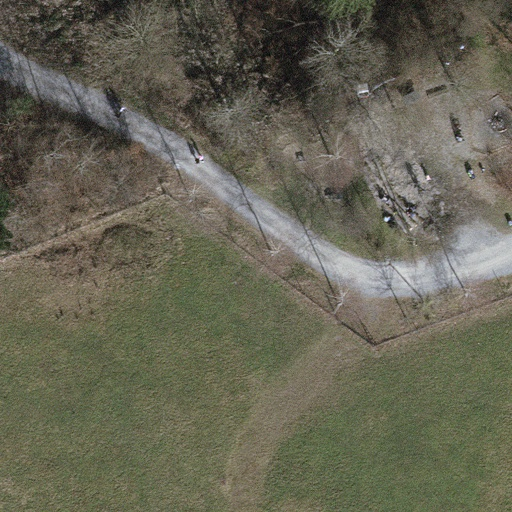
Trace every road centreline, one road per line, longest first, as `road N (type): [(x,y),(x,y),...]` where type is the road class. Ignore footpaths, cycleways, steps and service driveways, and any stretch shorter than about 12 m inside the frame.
road 1 (track): [(511,267),(412,285),(354,280),(143,134),(28,83),(0,60)]
road 2 (track): [(387,283),(267,433)]
